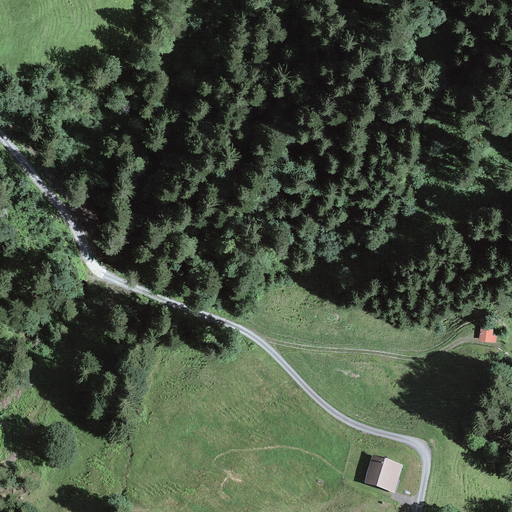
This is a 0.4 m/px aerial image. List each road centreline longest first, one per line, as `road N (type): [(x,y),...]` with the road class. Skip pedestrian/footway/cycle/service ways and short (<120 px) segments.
road 1 (track): [(0,149),(89,278),(129,302),(234,326),(334,412),(428,449),(436,470),(428,511)]
road 2 (track): [(252,337),(417,360),(477,336)]
